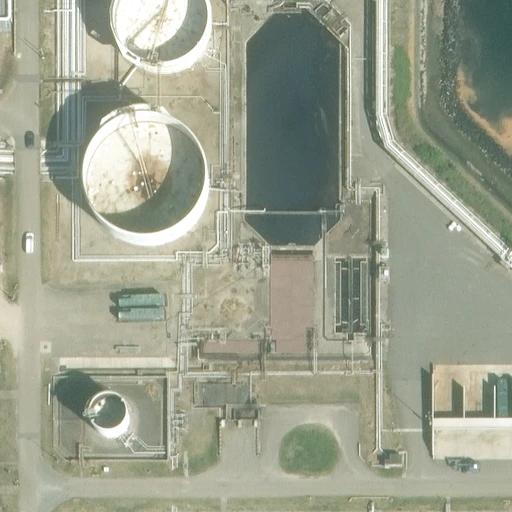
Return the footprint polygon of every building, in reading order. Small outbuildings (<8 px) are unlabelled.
[(214,29),(214,28),(213,18),(210,9),(204,0),(126,0),(126,1),(121,10),(119,18),(118,29),(119,38),(122,47),(126,56),(132,63),(140,68),(148,73),(157,75),(167,76),(175,75),(184,73),(192,68),(199,63),(205,56),(210,47),(213,38),(214,29)] [(323,6),(317,12),(315,14),(340,39),(348,31),(346,29),(349,27),(333,11),(331,14),(323,6)] [(130,246),(160,247),(192,230),(210,198),(205,160),(187,136),(157,123),(119,130),(93,155),(85,182),(89,208),(103,229),(130,246)] [(252,311),(251,305),(248,300),(243,297),(238,296),(232,297),(227,300),(224,305),(222,310),(223,315),(226,320),(231,324),(236,325),(241,325),(247,322),(250,317),(252,311)] [(129,422),(129,421),(129,416),(128,412),(123,407),(120,404),(116,403),(109,402),(106,402),(102,404),(97,408),(93,414),(92,418),(92,421),(93,428),(97,433),(102,437),(109,439),(116,439),(123,435),(125,432),(128,429),(129,422)] [(403,452),(390,453),(390,462),(386,462),(386,468),(403,468),(403,452)]
